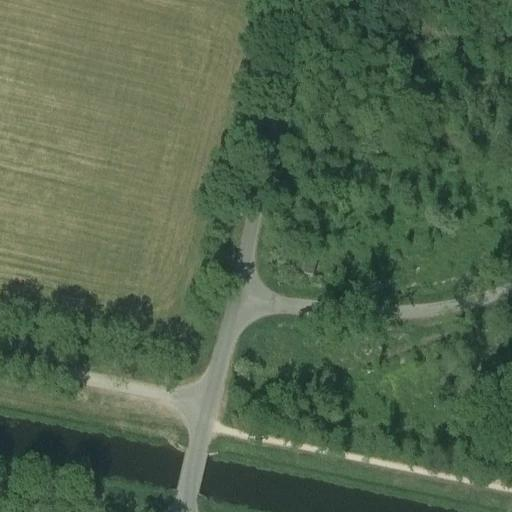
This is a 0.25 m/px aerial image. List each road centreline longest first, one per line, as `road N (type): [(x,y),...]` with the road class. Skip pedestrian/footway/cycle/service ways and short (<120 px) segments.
road 1 (unclassified): [(235,299),(306,0)]
road 2 (unclassified): [(235,299),(411,313),(511,284)]
road 3 (unclassified): [(207,405),(0,360)]
